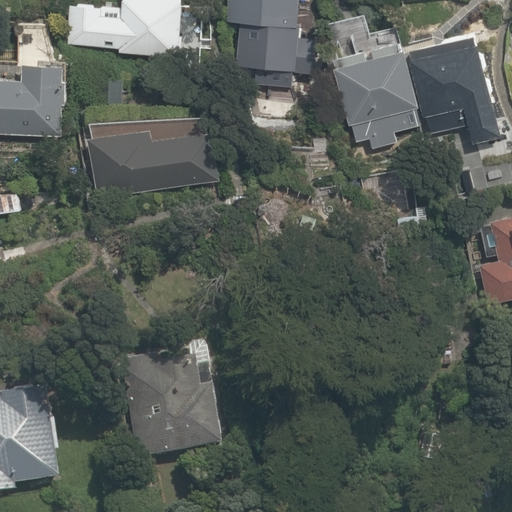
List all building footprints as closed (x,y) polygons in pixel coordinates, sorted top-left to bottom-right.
[(120,50),(180,56),(185,0),(123,0),(123,6),(73,1),(69,42),(121,47),(120,50)] [(257,81),(307,86),(308,73),(314,74),(318,38),(300,36),(301,24),(299,24),(300,0),(230,0),(229,19),(243,20),(239,65),(258,67),(257,81)] [(370,32),(365,13),(326,22),(334,57),(336,57),(338,66),(336,66),(350,124),(353,123),(357,140),(371,137),(373,147),(398,141),(395,131),(420,125),(416,107),(419,106),(406,49),(403,49),(398,25),(370,32)] [(470,122),(475,142),(503,135),(480,42),(478,42),(476,34),(411,49),(413,58),(411,58),(425,115),(428,114),(432,132),(470,122)] [(0,131),(63,135),(66,65),(24,63),(24,79),(0,78),(0,131)] [(112,65),(90,65),(91,103),(113,102),(112,65)] [(297,122),(299,102),(270,98),(268,119),(297,122)] [(91,133),(102,195),(215,176),(206,125),(149,135),(147,123),(91,133)] [(0,211),(23,209),(21,190),(0,193),(0,211)] [(400,227),(420,224),(419,223),(429,222),(426,205),(418,206),(419,215),(399,218),(400,227)] [(481,263),(489,302),(511,297),(511,214),(492,219),(493,223),(482,225),(490,261),(481,263)] [(454,343),(453,327),(444,328),(445,344),(454,343)] [(125,360),(139,457),(225,445),(216,386),(213,387),(210,366),(199,368),(198,357),(186,359),(186,356),(162,359),(163,362),(160,363),(158,355),(125,360)] [(0,490),(17,489),(16,481),(60,477),(58,450),(61,450),(58,419),(52,419),(49,389),(40,390),(36,387),(17,389),(15,392),(0,394),(0,490)] [(445,435),(425,431),(420,459),(440,462),(445,435)]
